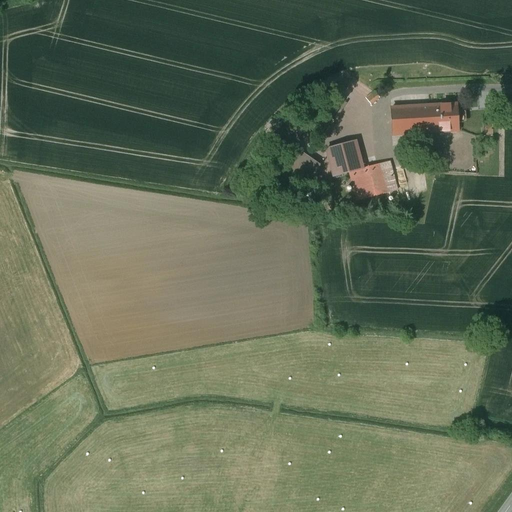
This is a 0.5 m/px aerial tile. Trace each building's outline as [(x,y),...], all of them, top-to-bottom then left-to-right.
[(374,92),(367,99),(371,104),(379,98),(374,92)] [(457,105),(428,107),(430,132),(458,131),(457,105)] [(430,132),(428,107),(391,109),(393,135),(430,132)] [(349,173),(364,168),(356,139),(335,145),(337,151),(327,154),(334,177),(349,173)] [(364,168),(349,173),(357,202),(398,191),(390,162),(364,168)]
